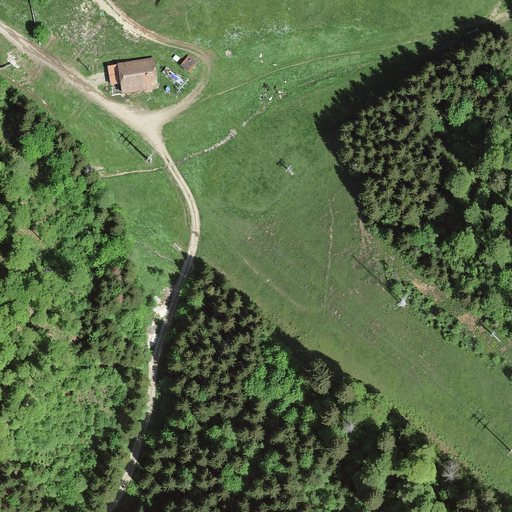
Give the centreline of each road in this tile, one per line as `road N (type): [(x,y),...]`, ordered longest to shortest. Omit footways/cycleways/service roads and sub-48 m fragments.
road 1 (track): [(145,130),(195,221),(130,464),(109,511)]
road 2 (track): [(145,130),(0,26)]
road 3 (track): [(104,0),(149,39),(198,55),(210,85)]
